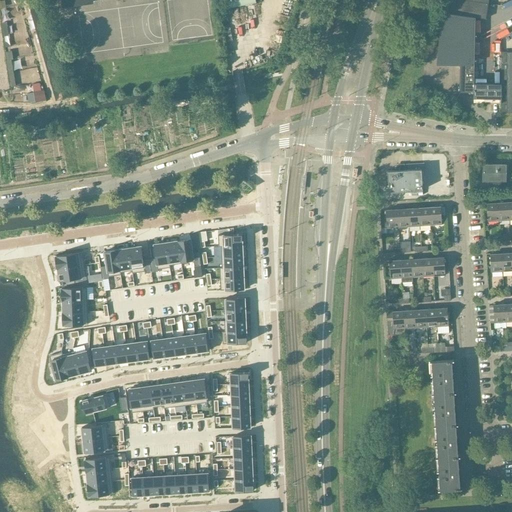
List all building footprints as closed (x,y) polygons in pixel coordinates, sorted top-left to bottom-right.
[(62,99),(34,0),(26,0),(27,4),(29,3),(56,100),(62,99)] [(256,4),(255,0),(224,0),(226,10),(256,4)] [(446,0),(446,13),(475,17),(486,19),(488,0),(446,0)] [(473,84),(474,32),(480,32),(480,19),(475,19),(475,17),(446,13),(443,12),(439,47),(449,47),(449,64),(459,64),(459,92),(473,92),(473,84)] [(55,23),(57,35),(68,33),(67,21),(55,23)] [(5,30),(10,71),(29,68),(27,58),(23,59),(22,53),(18,53),(16,40),(15,32),(26,31),(26,28),(5,30)] [(501,84),(473,84),(473,92),(473,102),(500,102),(500,103),(501,103),(501,84)] [(39,101),(43,99),(39,92),(34,93),(36,102),(39,101)] [(488,164),(483,164),(483,180),(492,180),(492,186),(505,186),(505,180),(505,165),(492,165),(488,164)] [(387,171),(389,192),(422,190),(421,169),(402,170),(402,166),(398,166),(398,170),(387,171)] [(508,202),(498,203),(499,221),(510,220),(508,202)] [(488,221),(499,221),(498,203),(486,204),(488,221)] [(429,207),(418,208),(420,226),(430,225),(429,207)] [(440,207),(429,207),(430,225),(442,224),(440,207)] [(418,208),(408,209),(409,226),(420,226),(418,208)] [(397,209),(386,210),(387,228),(398,227),(397,209)] [(408,209),(397,209),(398,227),(409,226),(408,209)] [(242,234),(218,235),(218,247),(220,247),(220,246),(242,246),(242,240),(242,239),(242,236),(242,234)] [(190,239),(178,241),(181,263),(193,262),(194,266),(200,265),(199,252),(192,253),(190,239)] [(178,241),(166,243),(169,265),(170,265),(181,263),(178,241)] [(156,259),(149,260),(151,272),(158,271),(157,269),(169,268),(170,267),(170,265),(169,265),(166,243),(154,244),(156,259)] [(141,246),(128,248),(132,271),(131,271),(132,273),(144,271),(145,273),(151,272),(149,260),(143,260),(141,246)] [(242,246),(220,246),(220,247),(221,257),(242,256),(242,246)] [(119,249),(116,250),(120,272),(131,271),(132,271),(128,248),(119,249)] [(106,266),(100,267),(102,279),(108,278),(108,277),(109,276),(120,275),(121,275),(120,272),(116,250),(104,252),(106,266)] [(83,252),(53,256),(54,262),(56,262),(57,268),(84,264),(83,252)] [(511,256),(511,253),(501,254),(502,271),(511,270),(511,256)] [(491,272),(502,271),(501,254),(490,254),(491,272)] [(242,256),(221,257),(221,267),(221,268),(243,267),(242,256)] [(444,257),(432,258),(434,276),(445,275),(444,257)] [(432,258),(422,259),(423,276),(434,276),(432,258)] [(411,259),(400,260),(401,278),(412,277),(411,259)] [(422,259),(411,259),(412,277),(423,276),(422,259)] [(400,260),(389,261),(390,279),(401,278),(400,260)] [(58,275),(56,275),(57,281),(74,279),(75,285),(87,283),(84,264),(57,268),(58,275)] [(221,267),(219,268),(220,279),(243,278),(243,267),(221,268),(221,267)] [(243,278),(220,279),(220,290),(244,289),(243,278)] [(86,287),(61,288),(62,301),(87,300),(86,287)] [(244,298),(223,299),(223,310),(223,311),(226,311),(226,310),(245,309),(244,298)] [(62,301),(62,312),(87,311),(87,300),(62,301)] [(494,323),(505,322),(504,304),(493,305),(494,323)] [(447,308),(436,309),(437,326),(448,326),(447,308)] [(245,309),(226,310),(226,311),(226,320),(226,321),(245,320),(245,309)] [(425,309),(414,310),(415,328),(426,327),(425,309)] [(436,309),(425,309),(426,327),(437,326),(436,309)] [(414,310),(403,311),(405,328),(415,328),(414,310)] [(87,311),(62,312),(63,325),(65,325),(65,327),(71,327),(71,325),(88,324),(87,311)] [(405,328),(403,311),(392,311),(392,313),(386,314),(388,335),(393,335),(394,334),(394,329),(405,328)] [(226,320),(224,321),(224,331),(224,332),(246,331),(245,320),(226,321),(226,320)] [(224,331),(222,332),(222,343),(247,342),(246,341),(246,338),(246,336),(246,331),(224,332),(224,331)] [(205,333),(194,335),(196,352),(208,351),(205,333)] [(194,335),(183,336),(186,354),(196,352),(194,335)] [(183,336),(173,337),(175,355),(186,354),(183,336)] [(173,337),(162,339),(164,357),(175,355),(173,337)] [(162,339),(151,340),(153,358),(164,357),(162,339)] [(147,341),(135,342),(138,360),(149,359),(147,341)] [(135,342),(125,344),(127,362),(138,360),(135,342)] [(436,343),(437,351),(447,350),(446,342),(436,343)] [(125,344),(114,345),(117,363),(127,362),(125,344)] [(114,345),(103,347),(106,364),(117,363),(114,345)] [(103,347),(92,348),(95,366),(106,364),(103,347)] [(62,354),(61,355),(67,377),(79,374),(74,354),(74,351),(73,352),(62,354)] [(74,354),(79,374),(91,370),(86,351),(74,354)] [(61,352),(49,355),(52,367),(50,368),(51,373),(53,373),(55,380),(67,377),(61,355),(62,354),(61,352)] [(431,362),(433,393),(453,391),(451,360),(453,360),(453,359),(429,361),(429,362),(431,362)] [(248,372),(230,373),(230,384),(248,383),(248,378),(248,376),(248,374),(248,372)] [(204,379),(193,380),(196,404),(207,402),(204,379)] [(193,380),(182,382),(185,405),(196,404),(193,380)] [(182,382),(171,383),(174,407),(185,405),(182,382)] [(171,383),(161,384),(163,406),(163,408),(164,408),(174,407),(171,383)] [(248,383),(230,384),(231,395),(249,394),(248,383)] [(161,384),(150,386),(153,407),(163,406),(161,384)] [(150,386),(139,387),(142,411),(153,410),(154,410),(153,407),(150,386)] [(139,387),(128,389),(131,413),(142,411),(139,387)] [(453,391),(433,393),(435,425),(455,424),(453,391)] [(95,397),(80,401),(84,414),(86,413),(87,415),(93,413),(93,411),(110,407),(107,394),(95,397)] [(249,394),(231,395),(231,406),(249,405),(249,394)] [(126,397),(119,398),(121,410),(128,409),(126,397)] [(249,405),(231,406),(232,416),(250,416),(249,405)] [(44,416),(34,424),(49,443),(59,435),(44,416)] [(250,416),(232,416),(232,428),(250,427),(250,416)] [(455,424),(435,425),(437,457),(458,456),(455,424)] [(106,425),(81,427),(82,440),(107,437),(106,425)] [(250,435),(233,436),(233,447),(251,446),(250,435)] [(107,437),(82,440),(84,452),(109,449),(107,437)] [(251,446),(233,447),(234,458),(251,457),(251,446)] [(110,456),(85,459),(86,472),(111,469),(110,456)] [(458,456),(437,457),(440,489),(438,489),(438,490),(462,488),(462,487),(460,487),(458,456)] [(251,457),(234,458),(234,469),(252,468),(251,457)] [(252,468),(234,469),(234,480),(252,479),(252,468)] [(111,469),(86,472),(87,484),(112,481),(111,469)] [(207,473),(196,474),(197,492),(209,491),(207,473)] [(185,474),(175,475),(176,493),(186,492),(185,474)] [(196,474),(185,474),(186,492),(197,492),(196,474)] [(175,475),(164,476),(165,494),(176,493),(175,475)] [(153,476),(142,477),(143,495),(154,494),(153,476)] [(164,476),(153,476),(154,494),(165,494),(164,476)] [(142,477),(131,478),(132,496),(143,495),(142,477)] [(252,479),(234,480),(235,491),(253,490),(253,488),(253,486),(253,484),(252,479)] [(112,481),(87,484),(89,496),(114,493),(112,481)]
